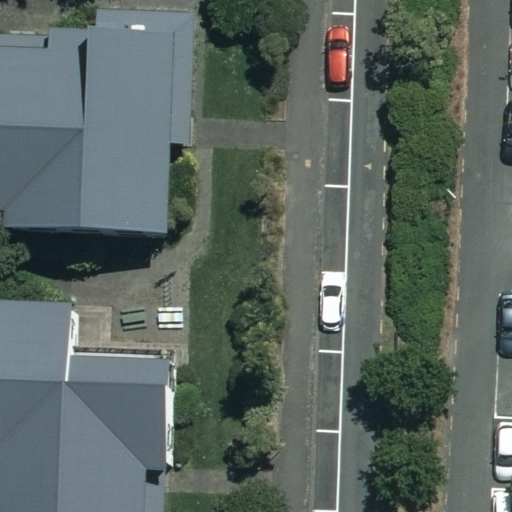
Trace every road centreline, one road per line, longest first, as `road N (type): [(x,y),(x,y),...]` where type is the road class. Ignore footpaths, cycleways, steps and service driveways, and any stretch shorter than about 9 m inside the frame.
road 1 (residential): [(491,0),(472,511)]
road 2 (residential): [(358,511),(370,0)]
